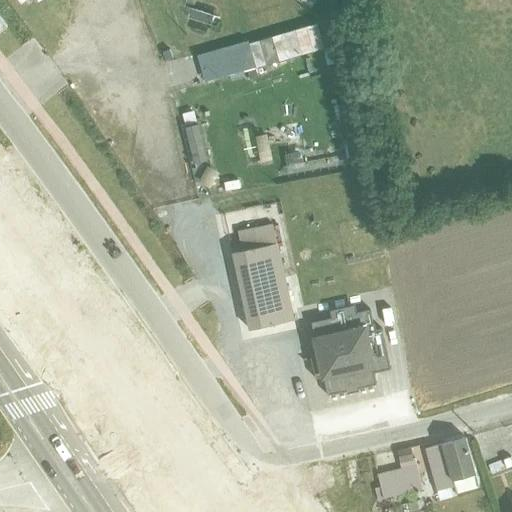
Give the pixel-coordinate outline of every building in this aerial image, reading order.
[(240,14),(248,3),(243,0),(231,0),(227,6),(240,14)] [(242,59),(245,70),(325,47),(324,45),(340,40),(333,18),(250,42),(249,43),(253,56),(242,59)] [(249,39),(199,55),(206,81),(245,70),(242,59),(253,56),(249,43),(250,42),(249,39)] [(249,142),(284,142),(284,126),(269,127),(268,104),(249,104),(249,142)] [(230,197),(183,206),(187,225),(234,216),(230,197)] [(243,250),(278,242),(274,223),(239,230),(243,250)] [(295,320),(278,242),(243,250),(234,252),(251,329),(295,320)] [(325,376),(329,395),(348,391),(347,388),(359,385),(359,388),(378,384),(376,372),(392,368),(388,351),(384,352),(379,330),(375,331),(370,309),(357,312),(355,304),(331,310),(332,317),(312,321),(320,355),(312,357),(316,378),(325,376)] [(427,448),(438,491),(455,486),(457,493),(480,487),(466,437),(427,448)] [(384,497),(384,498),(424,489),(416,458),(413,459),(411,449),(399,451),(403,468),(379,474),(382,486),(375,488),(378,499),(384,497)] [(455,486),(438,491),(440,499),(457,495),(457,493),(455,486)]
